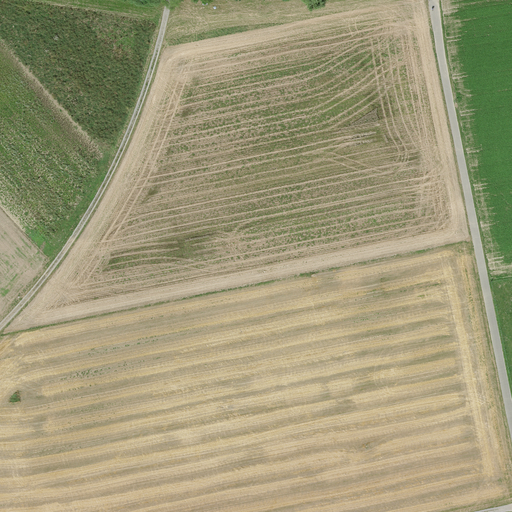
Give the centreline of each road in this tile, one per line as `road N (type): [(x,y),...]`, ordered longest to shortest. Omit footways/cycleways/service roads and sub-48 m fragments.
road 1 (track): [(433,0),(511,415)]
road 2 (track): [(0,325),(56,262),(102,187),(144,91),(168,0)]
